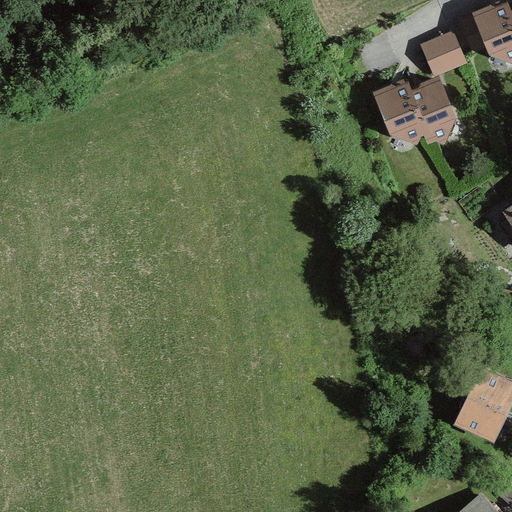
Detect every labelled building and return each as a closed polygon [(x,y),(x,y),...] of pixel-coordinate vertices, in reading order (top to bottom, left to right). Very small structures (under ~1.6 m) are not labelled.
[(492,8),(458,22),(472,55),(486,49),(490,60),(511,66),(511,7),(508,9),(508,6),(494,10),(492,8)] [(454,31),(420,45),(433,77),(467,63),(454,31)] [(393,88),(372,96),(389,138),(418,150),(422,139),(428,147),(437,144),(444,148),(458,122),(440,78),(412,89),(411,84),(397,90),(393,88)] [(511,424),(511,379),(490,369),(463,428),(502,446),(511,424)] [(499,511),(488,499),(471,511),(499,511)]
